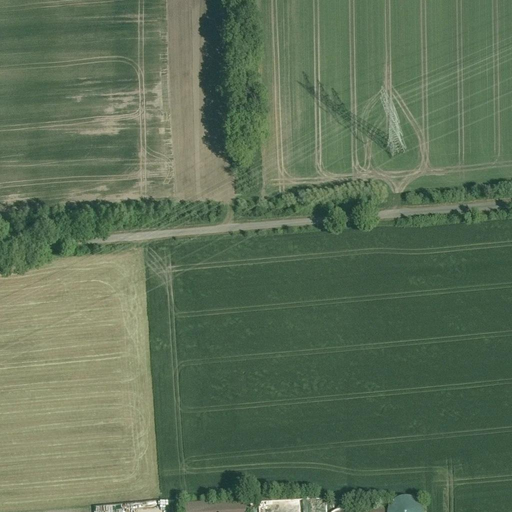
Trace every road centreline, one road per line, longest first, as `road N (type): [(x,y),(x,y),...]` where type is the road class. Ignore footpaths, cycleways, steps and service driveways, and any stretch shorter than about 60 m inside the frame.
road 1 (unclassified): [(511,205),(0,251)]
road 2 (track): [(141,238),(157,485)]
